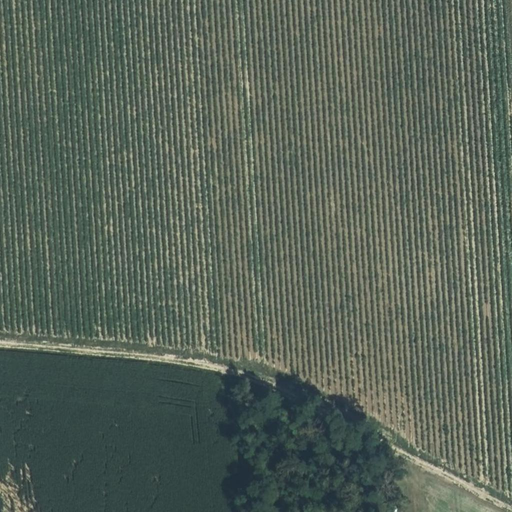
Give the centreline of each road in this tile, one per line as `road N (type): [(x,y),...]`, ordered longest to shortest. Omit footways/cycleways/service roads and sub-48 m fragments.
road 1 (track): [(202,360),(275,376),(511,501)]
road 2 (track): [(202,360),(0,335)]
